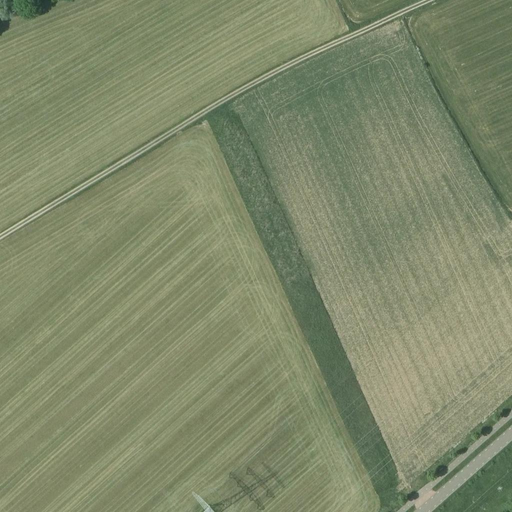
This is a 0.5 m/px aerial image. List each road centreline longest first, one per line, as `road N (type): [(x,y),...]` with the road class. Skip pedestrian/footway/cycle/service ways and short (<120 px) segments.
road 1 (track): [(425,0),(271,70),(0,235)]
road 2 (tertiary): [(422,511),(511,432)]
